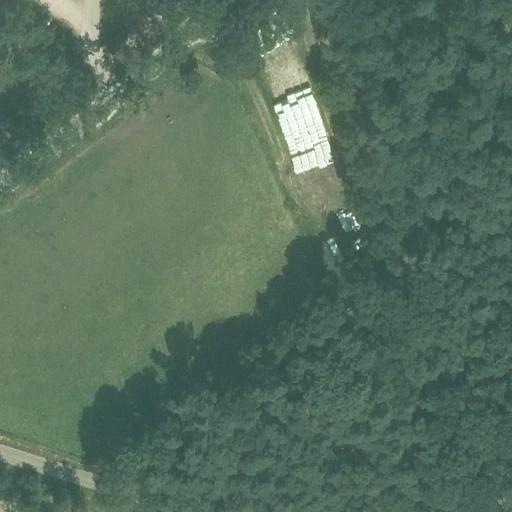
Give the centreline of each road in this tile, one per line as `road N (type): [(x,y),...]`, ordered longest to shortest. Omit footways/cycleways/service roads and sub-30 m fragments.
road 1 (track): [(303,0),(336,134),(381,230),(499,358)]
road 2 (unclassified): [(0,188),(127,93),(222,0)]
road 3 (unclassified): [(198,511),(0,451)]
